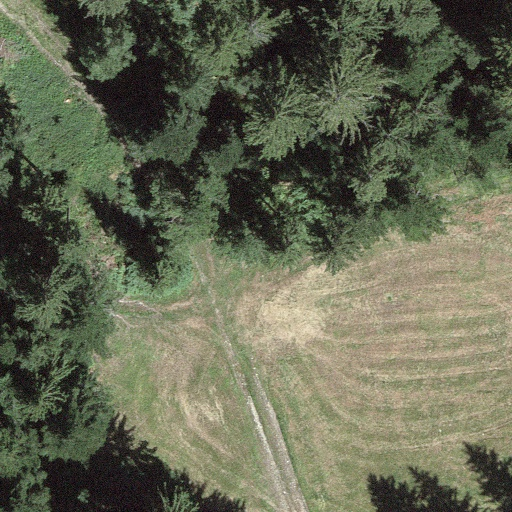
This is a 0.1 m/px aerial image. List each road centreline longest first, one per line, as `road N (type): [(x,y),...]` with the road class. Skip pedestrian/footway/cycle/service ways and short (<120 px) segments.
road 1 (track): [(299,511),(227,298),(90,84),(11,0)]
road 2 (track): [(0,280),(143,312),(227,298),(377,213),(511,185)]
